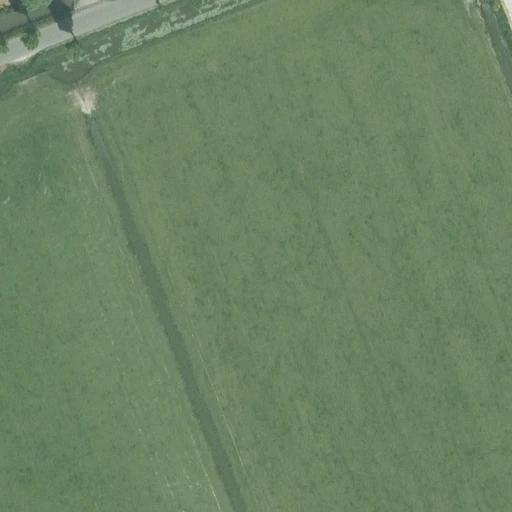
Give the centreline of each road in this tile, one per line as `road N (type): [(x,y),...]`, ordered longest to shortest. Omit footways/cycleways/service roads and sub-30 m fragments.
road 1 (tertiary): [(0,56),(152,0)]
road 2 (track): [(143,76),(46,109),(0,141)]
